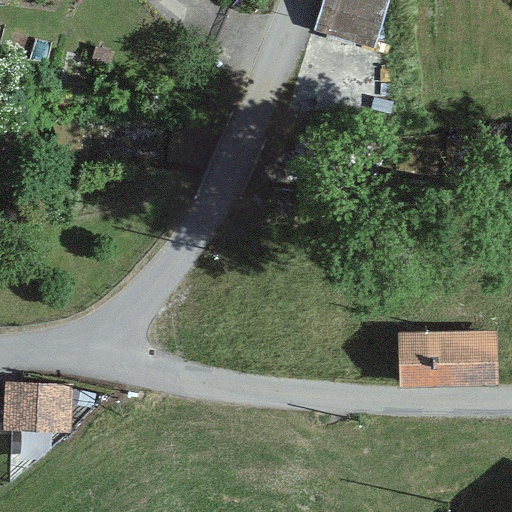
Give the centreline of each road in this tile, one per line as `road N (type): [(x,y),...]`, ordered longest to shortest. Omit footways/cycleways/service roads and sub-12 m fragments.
road 1 (unclassified): [(511,405),(247,396),(83,361)]
road 2 (unclassified): [(295,0),(205,209),(83,361)]
